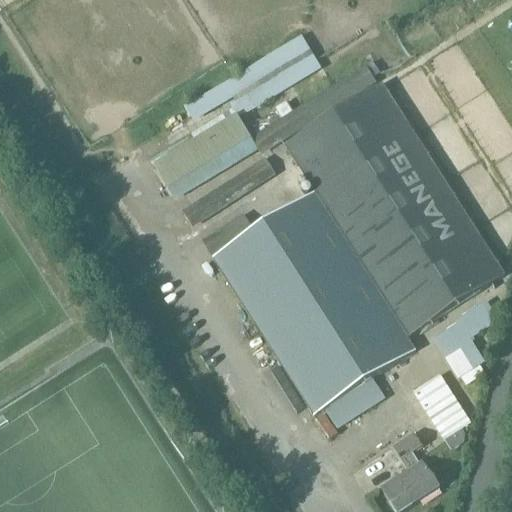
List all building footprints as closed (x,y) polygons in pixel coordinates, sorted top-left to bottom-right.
[(262,157),(377,86),(365,68),(251,140),(262,157)] [(315,195),(407,341),(505,278),(382,86),(284,149),(315,195)] [(233,112),(150,162),(172,198),(255,148),(233,112)] [(193,231),(277,178),(265,160),(182,213),(193,231)] [(255,234),(213,261),(314,419),(325,412),(337,430),(385,399),(373,381),(416,354),(407,341),(315,195),(255,234)] [(201,244),(213,261),(255,234),(243,216),(201,244)] [(470,340),(498,322),(488,307),(433,342),(459,382),(486,365),(470,340)] [(440,378),(413,395),(445,444),(472,426),(440,378)] [(408,511),(441,491),(422,463),(419,465),(413,456),(423,450),(413,435),(392,449),(407,473),(380,489),(394,511),(408,511)]
